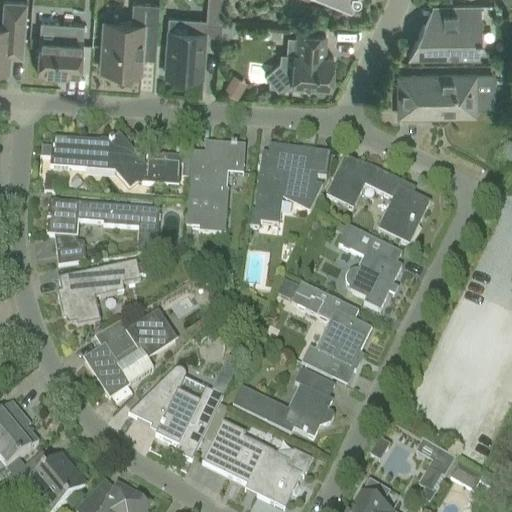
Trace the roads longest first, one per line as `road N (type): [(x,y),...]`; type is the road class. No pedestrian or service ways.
road 1 (residential): [(319,511),(468,194),(342,125)]
road 2 (residential): [(342,125),(22,101)]
road 3 (residential): [(210,511),(128,462),(86,423),(24,314)]
road 4 (residential): [(24,314),(14,226),(22,101)]
road 5 (residential): [(342,125),(397,0)]
